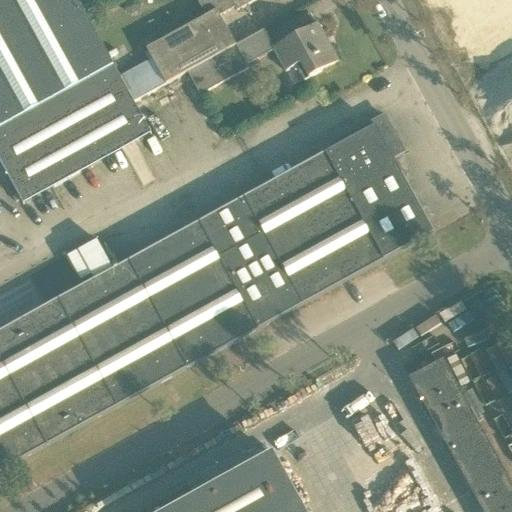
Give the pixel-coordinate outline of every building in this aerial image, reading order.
[(196,0),(206,17),(216,11),(220,17),(235,8),(236,12),(257,0),(196,0)] [(511,0),(486,0),(511,50),(511,0)] [(133,103),(187,73),(234,47),(236,46),(220,17),(216,11),(206,17),(146,49),(152,60),(120,78),(133,103)] [(318,24),(272,49),(274,52),(285,72),(300,64),(308,79),(339,62),(318,24)] [(244,328),(439,239),(381,115),(374,118),(381,134),(108,258),(99,239),(67,254),(84,292),(0,330),(0,441),(10,437),(18,453),(194,373),(185,353),(193,349),(190,342),(178,348),(175,340),(237,312),(244,328)] [(484,511),(511,511),(511,493),(442,365),(412,381),(484,511)] [(173,511),(301,511),(272,458),(252,469),(244,454),(188,485),(195,500),(173,511)]
